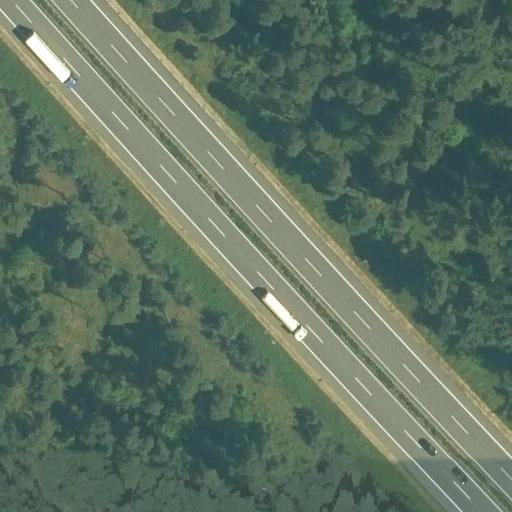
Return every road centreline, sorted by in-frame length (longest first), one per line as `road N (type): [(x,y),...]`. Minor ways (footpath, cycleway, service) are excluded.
road 1 (motorway): [(8,0),(482,511)]
road 2 (motorway): [(511,478),(70,0)]
